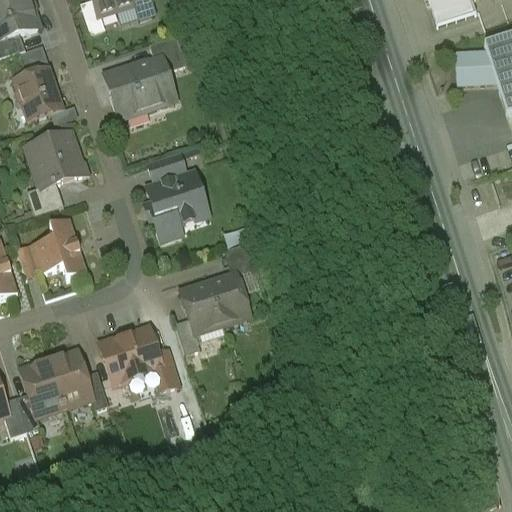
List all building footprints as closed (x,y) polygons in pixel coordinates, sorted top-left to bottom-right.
[(26,0),(0,0),(0,46),(19,40),(38,34),(33,20),(35,16),(32,7),(28,5),(26,0)] [(90,0),(98,22),(150,5),(147,0),(90,0)] [(431,0),(440,25),(478,13),(473,0),(431,0)] [(511,37),(482,48),(485,57),(496,90),(506,120),(511,118),(511,37)] [(19,40),(0,46),(0,64),(24,57),(19,40)] [(175,42),(148,51),(154,68),(162,65),(166,77),(185,71),(175,42)] [(42,52),(19,60),(26,81),(49,74),(42,52)] [(496,90),(485,57),(453,58),(454,91),(496,90)] [(136,72),(136,70),(124,74),(124,76),(104,82),(118,124),(175,105),(166,77),(162,65),(154,68),(148,70),(147,68),(136,72)] [(26,81),(12,86),(12,87),(15,86),(18,97),(16,100),(18,108),(22,108),(23,110),(28,108),(34,125),(63,116),(63,115),(60,116),(47,76),(50,75),(49,74),(26,81)] [(69,139),(27,153),(32,168),(38,171),(45,192),(40,193),(41,195),(55,190),(60,189),(62,185),(73,181),(77,183),(82,181),(85,176),(83,171),(79,169),(69,139)] [(180,161),(147,171),(152,187),(185,176),(180,161)] [(185,176),(152,187),(154,192),(147,194),(155,220),(152,221),(157,238),(162,236),(165,245),(181,240),(176,224),(205,215),(194,179),(187,181),(185,176)] [(55,190),(41,195),(40,193),(26,198),(34,223),(63,213),(55,190)] [(69,226),(49,233),(52,244),(33,251),(42,280),(62,273),(66,285),(86,279),(69,226)] [(0,248),(0,304),(17,299),(0,248)] [(33,251),(16,256),(26,285),(42,280),(33,251)] [(236,281),(208,290),(221,328),(247,319),(248,321),(249,321),(236,281)] [(208,290),(182,299),(181,297),(180,297),(189,325),(194,339),(195,339),(194,337),(221,328),(208,290)] [(189,325),(175,329),(185,359),(199,354),(195,339),(194,339),(189,325)] [(147,335),(101,350),(114,390),(150,378),(160,375),(155,360),(147,335)] [(167,356),(155,360),(160,375),(150,378),(156,397),(178,390),(167,356)] [(77,358),(48,367),(63,413),(91,404),(92,403),(85,381),(77,358)] [(48,367),(19,377),(27,400),(34,422),(36,422),(63,413),(48,367)] [(108,411),(97,377),(85,381),(92,403),(91,404),(95,415),(108,411)] [(0,395),(0,423),(8,421),(0,395)] [(27,400),(15,404),(26,438),(40,433),(36,422),(34,422),(27,400)]
